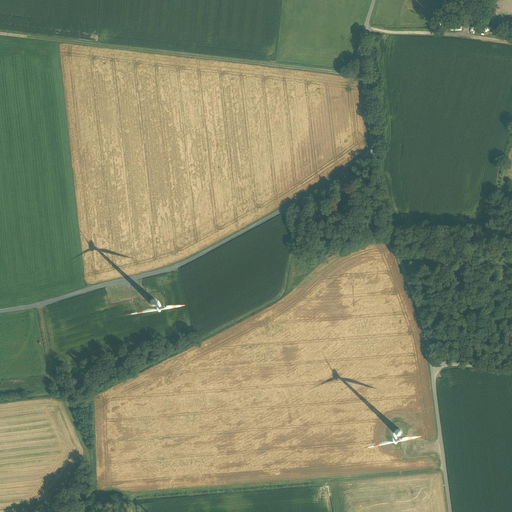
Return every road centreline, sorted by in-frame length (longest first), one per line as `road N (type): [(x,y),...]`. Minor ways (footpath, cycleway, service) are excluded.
road 1 (track): [(0,312),(159,272),(374,149)]
road 2 (unclassified): [(432,357),(374,149),(361,43),(370,0)]
road 3 (track): [(0,34),(335,73)]
road 4 (unclassified): [(451,511),(432,357)]
